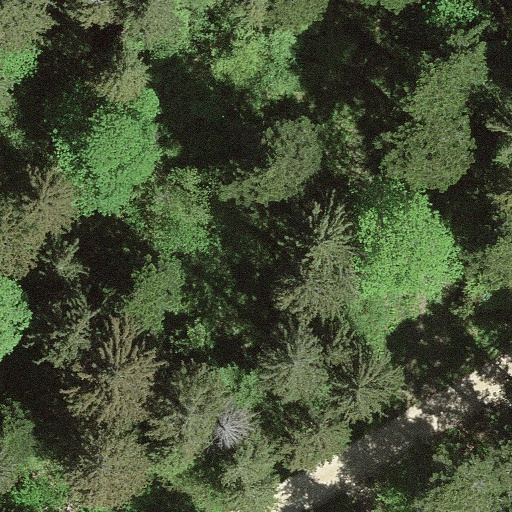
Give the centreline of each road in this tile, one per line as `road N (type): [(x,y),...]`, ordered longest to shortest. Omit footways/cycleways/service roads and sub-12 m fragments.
road 1 (track): [(392,455),(482,0)]
road 2 (track): [(297,511),(511,383)]
